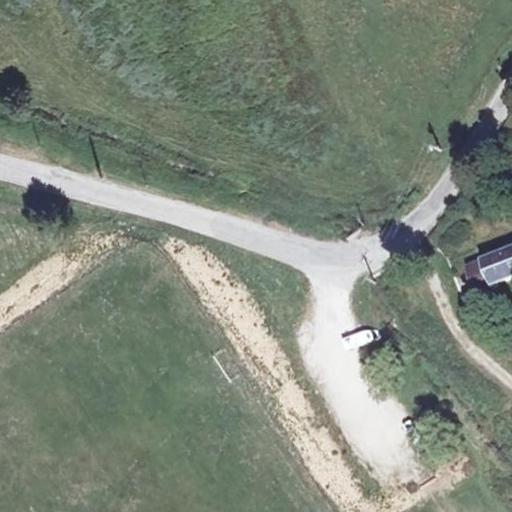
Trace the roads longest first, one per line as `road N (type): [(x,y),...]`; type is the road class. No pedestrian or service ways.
road 1 (unclassified): [(511,84),(392,254),(360,270),(132,200),(0,170)]
road 2 (track): [(410,231),(450,321),(511,382)]
